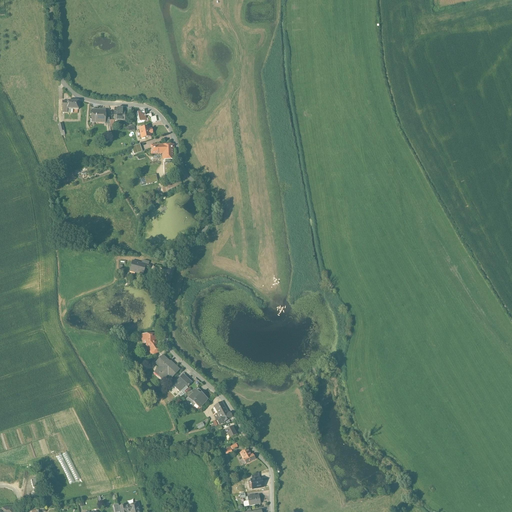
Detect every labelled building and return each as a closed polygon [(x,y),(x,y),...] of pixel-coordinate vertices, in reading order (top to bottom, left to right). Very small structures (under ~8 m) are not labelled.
[(79,102),(62,101),(62,113),(67,113),(67,110),(78,110),(79,102)] [(105,111),(99,111),(92,110),(92,117),(94,117),(94,122),(105,123),(105,118),(105,111)] [(145,115),(144,116),(143,112),(138,113),(136,114),(138,123),(139,123),(144,122),(145,122),(144,120),(145,120),(144,119),(146,119),(145,117),(145,115)] [(125,113),(114,113),(114,121),(125,121),(125,113)] [(151,123),(157,122),(156,116),(152,117),(151,114),(145,115),(146,118),(150,117),(151,123)] [(149,127),(139,129),(141,138),(145,137),(145,138),(151,137),(149,127)] [(134,154),(142,152),(140,144),(132,146),(134,154)] [(163,145),(151,146),(151,154),(163,154),(163,145)] [(173,145),(163,145),(163,154),(163,160),(164,176),(174,176),(173,145)] [(143,264),(132,261),(129,272),(143,275),(145,268),(146,265),(143,264)] [(152,335),(151,335),(149,335),(148,335),(143,335),(142,335),(142,340),(143,340),(146,340),(147,341),(147,344),(147,345),(155,345),(155,340),(156,339),(156,336),(155,335),(152,335)] [(172,365),(162,356),(155,364),(156,364),(156,363),(161,367),(161,368),(168,374),(172,377),(171,378),(171,379),(179,370),(173,364),(172,365)] [(161,368),(156,373),(163,379),(168,374),(161,368)] [(192,383),(183,375),(173,386),(179,392),(185,386),(187,388),(192,383)] [(202,393),(197,389),(192,392),(193,394),(194,396),(195,394),(198,397),(200,395),(202,393)] [(198,397),(195,394),(194,396),(193,394),(191,395),(186,401),(192,407),(194,404),(199,408),(203,403),(204,404),(207,401),(200,395),(198,397)] [(222,402),(214,407),(220,419),(216,421),(219,425),(232,418),(230,414),(229,414),(222,402)] [(232,427),(225,431),(226,433),(226,434),(227,434),(229,439),(236,435),(232,428),(232,427)] [(251,456),(248,449),(240,453),(243,460),(246,464),(255,459),(252,455),(251,456)] [(263,478),(252,480),(253,488),(264,485),(263,478)] [(253,497),(253,495),(247,496),(249,506),(260,504),(258,496),(253,497)]
